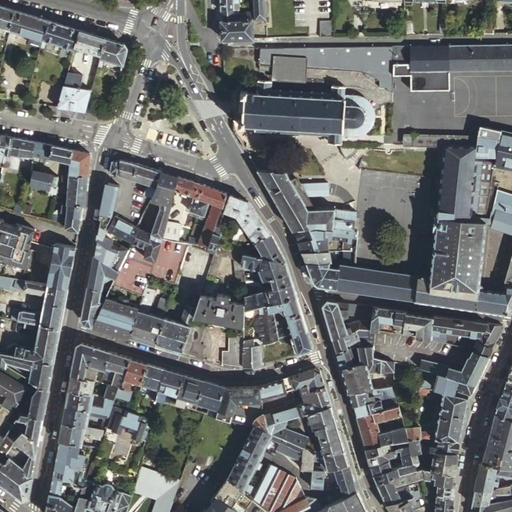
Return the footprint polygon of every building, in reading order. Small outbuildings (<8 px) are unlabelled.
[(219,0),(221,20),(252,19),(255,19),(255,17),(254,11),(239,12),(233,12),(233,8),(238,8),(236,0),(219,0)] [(251,0),(254,11),(255,17),(255,19),(269,18),(265,0),(251,0)] [(16,10),(0,4),(0,28),(1,27),(10,30),(16,10)] [(41,47),(49,20),(16,10),(10,30),(7,42),(13,44),(16,32),(30,36),(29,43),(41,47)] [(252,19),(221,20),(222,38),(251,38),(252,38),(252,19)] [(490,34),(493,33),(493,29),(493,19),(483,19),(483,34),(490,34)] [(74,47),(79,30),(49,20),(41,47),(40,51),(45,52),(48,41),(67,47),(64,57),(71,59),(74,47)] [(319,37),(332,36),(332,20),(319,20),(319,37)] [(404,20),(405,35),(417,34),(413,30),(412,22),(410,20),(404,20)] [(107,38),(79,30),(74,47),(102,55),(107,38)] [(124,43),(107,38),(102,55),(102,56),(105,58),(123,63),(127,48),(124,43)] [(511,43),(449,44),(449,56),(450,70),(511,68),(511,43)] [(449,44),(404,45),(404,62),(408,62),(443,61),(447,60),(448,59),(449,56),(449,44)] [(393,62),(393,45),(260,47),(259,69),(264,69),(264,64),(273,65),(306,65),(329,66),(345,68),(354,70),(364,73),(365,79),(372,77),(380,83),(380,89),(387,89),(389,92),(394,92),(393,62)] [(404,62),(404,45),(393,45),(393,62),(404,62)] [(95,78),(99,65),(89,64),(85,76),(95,78)] [(306,65),(273,65),(273,78),(305,79),(306,65)] [(57,107),(86,111),(91,92),(92,89),(82,86),(85,76),(66,73),(57,107)] [(261,79),(261,78),(259,78),(259,80),(257,80),(257,82),(259,82),(259,88),(258,88),(258,89),(256,89),(256,90),(258,90),(258,92),(247,91),(247,90),(241,90),(241,97),(245,97),(244,119),(240,119),(240,126),(246,126),(247,124),(257,124),(257,126),(255,126),(255,127),(256,127),(257,128),(257,130),(259,130),(259,128),(268,128),(268,130),(269,130),(269,129),(279,129),(279,131),(280,131),(280,129),(284,129),(289,129),(289,131),(290,131),(290,134),(301,134),(301,131),(302,129),(310,129),(310,131),(312,131),(312,129),(321,130),(321,132),(323,131),(323,130),(331,130),(331,132),(331,139),(330,138),(330,140),(331,140),(331,141),(333,141),(333,140),(343,140),(343,145),(343,147),(343,148),(343,150),(344,152),(344,154),(345,155),(346,157),(347,158),(348,160),(356,152),(359,142),(344,142),(344,140),(345,140),(345,139),(344,139),(344,130),(356,131),(356,132),(357,132),(357,131),(359,131),(361,130),(362,130),(363,130),(365,129),(366,129),(368,128),(369,129),(370,128),(369,127),(370,126),(371,125),(372,124),(373,123),(374,122),(375,120),(376,118),(377,119),(377,117),(376,117),(376,116),(376,115),(377,114),(377,113),(377,111),(377,109),(376,106),(378,105),(377,104),(376,104),(376,103),(375,102),(374,100),(373,99),(372,98),(371,96),(370,95),(371,94),(369,93),(368,94),(367,93),(366,92),(364,92),(362,91),(361,91),(358,90),(358,89),(356,89),(356,90),(345,90),(345,83),(347,83),(347,81),(345,81),(345,80),(344,80),(344,81),(335,81),(335,80),(334,80),(334,81),(331,81),(331,83),(333,82),(332,90),(324,90),(324,88),(322,88),(322,90),(313,89),(313,88),(311,88),(311,89),(302,89),(303,88),(301,87),(301,89),(292,89),(292,87),(290,87),(290,89),(281,89),(281,87),(280,87),(279,89),(270,89),(270,82),(272,82),(272,81),(270,81),(270,78),(269,78),(269,79),(261,79)] [(116,96),(91,92),(86,111),(107,114),(112,111),(116,96)] [(370,293),(371,286),(378,287),(378,294),(505,312),(509,310),(511,304),(511,193),(508,192),(510,169),(511,169),(511,132),(481,126),(479,143),(448,142),(448,139),(414,138),(414,144),(446,145),(439,214),(437,214),(436,229),(437,229),(432,276),(341,263),(341,267),(338,288),(370,293)] [(406,132),(405,144),(414,144),(414,138),(448,139),(448,142),(479,143),(481,126),(477,126),(473,128),(472,129),(471,131),(468,135),(406,132)] [(8,136),(0,134),(0,163),(3,164),(8,136)] [(35,141),(8,136),(3,164),(19,167),(20,158),(24,159),(25,155),(33,157),(33,153),(35,141)] [(52,144),(35,141),(33,153),(36,153),(36,156),(50,159),(50,156),(52,144)] [(73,149),(52,144),(50,156),(72,160),(73,149)] [(90,152),(73,149),(72,160),(71,168),(65,167),(65,172),(67,172),(67,175),(71,175),(71,172),(88,173),(90,155),(90,152)] [(334,229),(354,230),(356,210),(334,209),(314,209),(307,197),(328,196),(328,184),(300,185),(295,177),(290,180),(282,168),(274,167),(271,156),(249,156),(292,230),(294,229),(319,228),(321,228),(334,229)] [(112,161),(110,173),(131,179),(136,163),(120,159),(112,161)] [(145,195),(151,196),(152,196),(161,171),(136,163),(131,179),(148,185),(145,195)] [(60,176),(33,170),(31,182),(52,187),(51,191),(58,193),(60,185),(58,185),(60,176)] [(152,196),(151,196),(150,199),(162,202),(153,234),(141,228),(134,242),(147,248),(144,256),(155,259),(163,235),(167,221),(167,220),(175,190),(178,176),(161,171),(152,196)] [(67,172),(65,172),(64,183),(70,184),(70,188),(87,190),(88,174),(88,173),(71,172),(71,175),(67,175),(67,172)] [(199,183),(178,176),(175,190),(195,195),(199,183)] [(108,182),(100,225),(106,228),(113,215),(119,184),(108,182)] [(69,193),(69,202),(83,205),(86,205),(87,190),(70,188),(70,184),(64,183),(63,193),(69,193)] [(214,188),(199,183),(195,195),(190,210),(191,211),(203,215),(209,201),(214,188)] [(227,193),(214,188),(209,201),(213,203),(199,239),(194,238),(193,240),(191,239),(191,242),(208,245),(213,231),(227,193)] [(230,194),(224,210),(237,215),(254,240),(271,233),(249,201),(230,194)] [(22,210),(29,212),(31,203),(24,201),(23,206),(22,210)] [(81,216),(83,205),(69,202),(67,214),(81,216)] [(202,219),(203,215),(191,211),(189,214),(202,219)] [(80,223),(81,216),(67,214),(65,228),(78,230),(80,223)] [(0,217),(0,261),(18,267),(19,265),(25,267),(31,251),(29,250),(36,229),(17,223),(14,225),(6,223),(5,219),(0,217)] [(110,230),(134,242),(141,228),(117,217),(110,230)] [(167,221),(163,235),(178,238),(181,224),(167,221)] [(177,240),(188,241),(189,239),(192,227),(181,224),(178,238),(177,240)] [(321,240),(321,228),(319,228),(294,229),(298,241),(299,241),(312,239),(321,240)] [(354,230),(334,229),(333,240),(345,240),(348,240),(348,244),(353,244),(353,240),(357,241),(357,231),(354,230)] [(213,231),(208,245),(217,246),(217,245),(221,234),(213,231)] [(254,240),(264,257),(285,261),(271,233),(254,240)] [(98,236),(95,253),(112,263),(115,249),(112,248),(113,240),(98,236)] [(326,250),(325,246),(321,240),(312,239),(299,241),(302,251),(303,251),(317,250),(326,250)] [(348,240),(345,240),(344,251),(356,251),(357,241),(353,240),(353,244),(348,244),(348,240)] [(68,287),(75,246),(55,242),(47,284),(68,287)] [(244,253),(217,246),(207,276),(214,278),(222,256),(234,258),(234,283),(242,281),(242,279),(242,271),(242,266),(242,261),(244,253)] [(307,262),(330,262),(326,250),(317,250),(303,251),(307,262)] [(344,251),(344,262),(350,262),(356,261),(356,251),(344,251)] [(95,253),(89,285),(102,288),(105,272),(113,276),(112,278),(114,280),(121,267),(112,263),(95,253)] [(261,269),(262,272),(242,271),(242,279),(246,280),(257,282),(258,282),(264,280),(289,273),(285,261),(264,257),(252,254),(244,253),(242,261),(242,266),(261,269)] [(318,286),(338,288),(341,267),(332,267),(330,262),(307,262),(314,282),(318,286)] [(292,283),(289,273),(264,280),(258,282),(257,282),(261,287),(272,286),(273,288),(292,283)] [(68,287),(47,284),(0,275),(0,286),(17,291),(18,287),(24,288),(26,291),(45,295),(42,313),(23,310),(19,310),(12,309),(11,318),(25,321),(60,327),(68,287)] [(243,307),(243,308),(270,302),(296,297),(292,283),(273,288),(267,289),(267,290),(243,295),(243,296),(243,302),(243,307)] [(85,322),(93,325),(107,294),(109,289),(102,288),(89,285),(83,317),(85,322)] [(155,344),(164,317),(170,299),(161,296),(155,313),(148,311),(155,289),(146,286),(140,304),(129,336),(155,344)] [(370,293),(378,294),(378,287),(371,286),(370,293)] [(93,325),(129,336),(140,304),(128,300),(130,295),(119,292),(117,297),(107,294),(93,325)] [(243,312),(243,308),(243,307),(243,302),(228,299),(224,299),(225,294),(219,293),(218,297),(214,297),(201,294),(196,308),(194,316),(243,325),(243,312)] [(277,335),(292,333),(307,330),(304,321),(298,303),(296,297),(270,302),(274,319),(275,318),(287,316),(290,325),(276,327),(277,335)] [(323,305),(327,318),(342,314),(357,316),(359,304),(327,301),(323,305)] [(270,302),(243,308),(243,312),(248,311),(248,314),(255,312),(258,308),(260,329),(258,329),(258,330),(256,330),(257,334),(261,334),(261,338),(264,338),(277,335),(276,327),(275,318),(274,319),(270,302)] [(155,344),(182,352),(186,339),(192,322),(194,316),(196,308),(186,305),(180,322),(164,317),(155,344)] [(400,333),(403,334),(407,314),(407,311),(374,306),(372,322),(371,330),(373,330),(378,330),(379,324),(383,324),(384,320),(391,322),(390,329),(400,330),(400,333)] [(329,325),(333,339),(353,329),(371,330),(372,322),(357,320),(344,324),(342,314),(327,318),(329,325)] [(407,314),(403,334),(404,334),(410,335),(412,326),(418,327),(417,336),(423,337),(430,339),(433,317),(407,314)] [(434,315),(433,317),(430,339),(431,339),(441,342),(442,338),(438,337),(438,335),(439,328),(481,333),(487,322),(434,315)] [(60,327),(25,321),(24,327),(33,329),(34,327),(39,328),(35,348),(13,343),(7,348),(6,352),(54,361),(60,327)] [(193,341),(189,354),(201,357),(205,345),(199,343),(204,326),(192,322),(186,339),(193,341)] [(502,324),(487,322),(481,333),(481,334),(496,339),(500,332),(503,326),(503,325),(503,324),(502,324)] [(353,329),(333,339),(334,344),(336,351),(350,347),(358,345),(373,345),(373,330),(371,330),(353,329)] [(313,348),(307,330),(292,333),(294,337),(298,353),(313,348)] [(243,341),(243,333),(230,333),(229,351),(223,351),(223,363),(234,365),(235,351),(243,351),(243,341)] [(481,334),(473,349),(488,355),(492,348),(496,339),(481,334)] [(278,340),(277,335),(264,338),(261,338),(265,363),(298,353),(294,337),(278,340)] [(182,352),(189,354),(193,341),(186,339),(182,352)] [(259,339),(243,341),(243,351),(243,352),(242,366),(254,366),(262,364),(259,339)] [(77,345),(72,373),(92,379),(94,371),(104,374),(111,351),(81,342),(77,345)] [(359,362),(374,364),(373,345),(358,345),(361,360),(359,360),(359,362)] [(340,364),(341,368),(355,363),(350,347),(336,351),(339,360),(340,364)] [(488,355),(473,349),(469,355),(466,362),(482,368),(486,361),(488,355)] [(39,385),(48,388),(53,362),(54,361),(6,352),(0,351),(0,362),(6,366),(6,363),(32,368),(30,380),(39,385)] [(118,387),(122,388),(131,358),(131,357),(111,351),(104,374),(101,382),(107,384),(118,387)] [(234,365),(242,366),(243,352),(243,351),(235,351),(234,365)] [(131,380),(141,383),(148,363),(131,358),(122,388),(118,387),(114,397),(127,400),(130,391),(127,390),(131,380)] [(421,358),(420,368),(422,368),(428,369),(436,371),(475,383),(479,375),(482,368),(466,362),(462,370),(449,364),(450,362),(421,358)] [(355,363),(341,368),(347,386),(349,392),(373,388),(368,371),(385,372),(385,374),(393,374),(394,365),(374,364),(359,362),(358,362),(355,363)] [(148,363),(141,383),(139,389),(151,393),(150,397),(155,398),(165,368),(148,363)] [(155,398),(162,400),(166,391),(177,394),(185,374),(165,368),(155,398)] [(310,390),(325,385),(324,385),(322,379),(319,370),(315,368),(283,378),(286,391),(291,390),(308,384),(310,390)] [(428,369),(422,368),(421,373),(424,374),(424,377),(421,376),(419,387),(425,388),(428,369)] [(0,394),(0,395),(3,389),(9,392),(2,404),(13,410),(28,387),(0,370),(0,394)] [(472,388),(475,383),(436,371),(435,388),(444,389),(468,396),(472,388)] [(94,380),(92,379),(72,373),(69,389),(91,394),(94,380)] [(205,380),(185,374),(177,394),(174,403),(182,406),(184,401),(186,397),(197,400),(205,380)] [(260,385),(262,398),(269,396),(286,391),(283,378),(260,385)] [(224,386),(205,380),(197,400),(208,403),(205,412),(214,415),(224,386)] [(105,397),(114,399),(114,397),(118,387),(107,384),(104,397),(105,397)] [(328,395),(325,385),(310,390),(308,384),(291,390),(293,396),(303,393),(305,403),(272,413),(269,414),(267,415),(265,416),(264,416),(263,417),(262,417),(261,418),(259,419),(258,421),(257,422),(256,422),(255,423),(255,424),(254,425),(266,431),(268,429),(266,426),(289,419),(307,413),(331,405),(328,395)] [(501,397),(495,412),(511,417),(511,386),(505,384),(501,397)] [(43,417),(48,388),(39,385),(33,394),(30,413),(43,417)] [(224,386),(214,415),(231,419),(237,401),(263,401),(263,400),(262,398),(260,385),(224,386)] [(379,387),(373,388),(349,392),(351,399),(353,406),(379,400),(381,399),(392,397),(396,396),(393,386),(393,385),(379,387)] [(425,388),(419,387),(418,387),(418,394),(428,394),(428,397),(442,398),(442,399),(436,427),(434,429),(433,432),(419,432),(419,428),(404,429),(405,440),(405,441),(460,439),(465,413),(468,396),(444,389),(435,388),(425,388)] [(69,389),(66,405),(108,414),(114,399),(105,397),(103,407),(90,405),(92,394),(91,394),(69,389)] [(355,415),(357,415),(383,409),(381,399),(379,400),(353,406),(354,411),(355,415)] [(184,401),(182,406),(194,409),(196,405),(184,401)] [(66,405),(63,421),(86,426),(88,416),(103,419),(106,420),(108,414),(66,405)] [(333,413),(331,405),(307,413),(307,414),(309,424),(310,424),(310,425),(312,424),(314,431),(316,430),(320,440),(323,453),(345,450),(344,448),(333,413)] [(401,416),(403,426),(408,425),(407,418),(406,418),(403,405),(399,406),(401,416)] [(393,442),(405,440),(404,429),(404,428),(379,435),(376,422),(401,416),(399,406),(383,409),(357,415),(361,428),(363,434),(367,447),(386,444),(393,442)] [(114,407),(106,428),(118,432),(120,425),(135,429),(133,436),(145,440),(152,420),(114,407)] [(38,442),(43,417),(30,413),(25,412),(22,411),(17,418),(25,420),(28,424),(26,433),(38,442)] [(511,417),(495,412),(490,433),(483,461),(511,466),(511,417)] [(268,429),(266,431),(288,422),(289,419),(266,426),(268,429)] [(63,421),(59,440),(81,445),(84,432),(92,434),(91,436),(100,438),(103,430),(86,426),(63,421)] [(276,449),(302,461),(304,462),(304,461),(306,450),(304,449),(308,438),(293,432),(294,431),(286,428),(288,422),(266,431),(272,434),(273,433),(282,437),(276,449)] [(0,450),(3,452),(8,456),(32,475),(38,442),(26,433),(16,425),(13,423),(10,428),(16,433),(20,434),(16,441),(17,442),(15,445),(5,436),(4,437),(0,443),(0,450)] [(118,432),(106,428),(94,461),(92,461),(85,478),(92,481),(99,462),(133,474),(145,440),(133,436),(135,429),(120,425),(118,432)] [(244,490),(247,485),(266,447),(272,434),(266,431),(254,425),(254,426),(253,427),(252,428),(243,446),(228,477),(244,490)] [(273,433),(272,434),(266,447),(275,451),(276,449),(282,437),(273,433)] [(316,441),(308,438),(304,449),(306,450),(308,451),(319,453),(323,453),(320,440),(316,441)] [(460,439),(405,441),(408,447),(411,455),(415,453),(421,452),(419,447),(429,444),(429,450),(434,451),(457,452),(459,452),(459,445),(460,439)] [(61,495),(76,506),(80,495),(85,478),(92,461),(96,448),(88,447),(81,445),(59,440),(49,493),(61,495)] [(405,441),(405,440),(393,442),(395,450),(408,447),(405,441)] [(369,456),(388,452),(386,444),(367,447),(366,447),(367,452),(369,456)] [(370,460),(372,465),(390,460),(393,459),(392,456),(394,456),(395,454),(395,453),(401,452),(402,457),(403,457),(411,455),(408,447),(395,450),(388,452),(369,456),(370,460)] [(345,450),(323,453),(319,453),(308,451),(306,450),(304,461),(304,462),(301,467),(311,469),(324,470),(349,463),(345,450)] [(456,462),(457,452),(434,451),(431,469),(454,473),(456,462)] [(415,453),(411,455),(413,462),(399,467),(401,475),(416,470),(414,465),(415,465),(416,465),(417,464),(417,463),(417,462),(415,453)] [(403,457),(402,457),(403,463),(398,464),(399,467),(413,462),(411,455),(403,457)] [(32,475),(8,456),(4,463),(3,465),(0,467),(0,481),(23,498),(28,497),(32,475)] [(376,478),(378,482),(391,478),(401,475),(399,467),(396,468),(392,469),(390,460),(372,465),(373,468),(374,474),(376,478)] [(511,466),(483,461),(481,461),(481,463),(478,472),(478,474),(498,478),(499,472),(511,473),(511,466)] [(254,485),(249,494),(271,511),(310,511),(321,507),(316,497),(306,495),(296,477),(269,462),(257,487),(254,485)] [(342,487),(344,496),(357,490),(349,463),(324,470),(311,469),(310,485),(325,487),(322,477),(327,476),(328,474),(337,472),(342,487)] [(311,469),(301,467),(301,468),(310,485),(311,469)] [(391,478),(378,482),(380,486),(384,495),(387,503),(414,497),(409,486),(396,490),(395,487),(418,478),(425,476),(422,468),(416,470),(401,475),(391,478)] [(454,473),(431,469),(422,468),(425,476),(425,477),(437,479),(437,482),(439,482),(452,484),(453,478),(454,473)] [(477,479),(475,487),(489,488),(491,482),(497,482),(498,478),(478,474),(477,479)] [(245,511),(247,510),(236,502),(244,490),(228,477),(206,511),(245,511)] [(102,485),(92,481),(85,478),(80,495),(88,496),(85,505),(105,511),(125,511),(127,509),(131,495),(114,489),(113,486),(111,484),(109,483),(108,483),(106,483),(102,485)] [(456,484),(452,484),(439,482),(439,485),(437,497),(454,500),(455,493),(456,484)] [(247,485),(244,490),(249,494),(254,485),(249,483),(247,485)] [(489,488),(475,487),(473,495),(471,503),(487,505),(492,503),(493,500),(510,495),(507,484),(496,486),(489,488)] [(429,504),(425,486),(420,487),(424,506),(429,504)] [(167,511),(175,492),(163,488),(154,511),(167,511)] [(368,511),(357,490),(344,496),(321,507),(310,511),(368,511)] [(73,511),(76,506),(61,495),(49,493),(45,511),(73,511)] [(76,506),(73,511),(84,511),(83,510),(85,505),(88,496),(80,495),(76,506)] [(411,511),(413,511),(419,508),(422,507),(420,501),(416,503),(415,500),(414,497),(387,503),(391,508),(394,511),(411,511)] [(435,511),(453,511),(454,500),(437,497),(435,511)] [(502,511),(511,509),(511,497),(492,503),(487,505),(471,503),(470,511),(502,511)]
